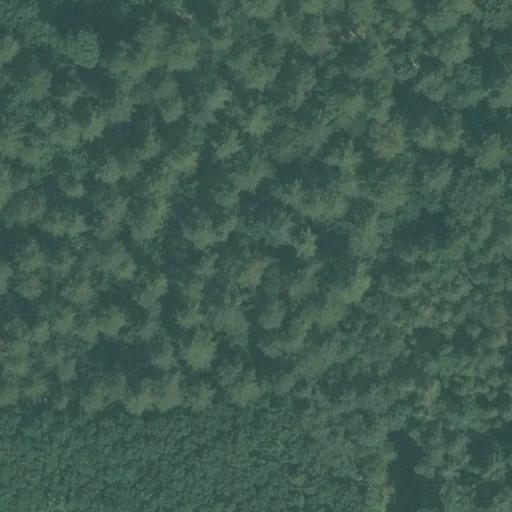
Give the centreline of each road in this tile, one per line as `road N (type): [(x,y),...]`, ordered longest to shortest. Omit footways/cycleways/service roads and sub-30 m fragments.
road 1 (track): [(480,149),(339,316),(306,377),(0,402)]
road 2 (track): [(0,89),(511,153)]
